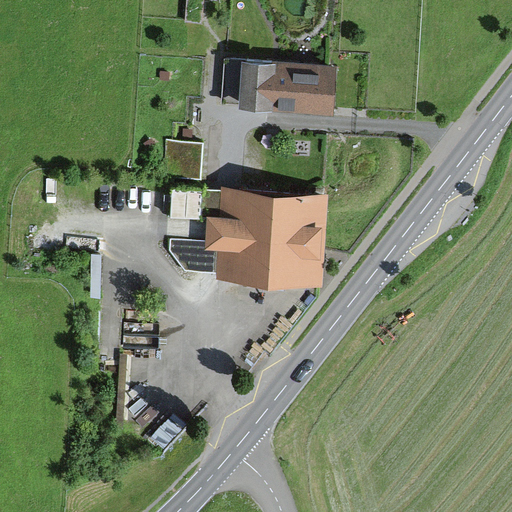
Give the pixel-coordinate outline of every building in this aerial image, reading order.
[(194,0),(193,12),(212,13),(213,0),(194,0)] [(266,100),(350,104),(353,58),(268,55),(266,100)] [(207,173),(209,139),(175,137),(172,171),(207,173)] [(232,268),(329,277),(337,195),(239,186),(232,268)] [(171,191),(173,221),(202,219),(200,189),(171,191)] [(204,267),(206,222),(175,221),(173,266),(204,267)]
